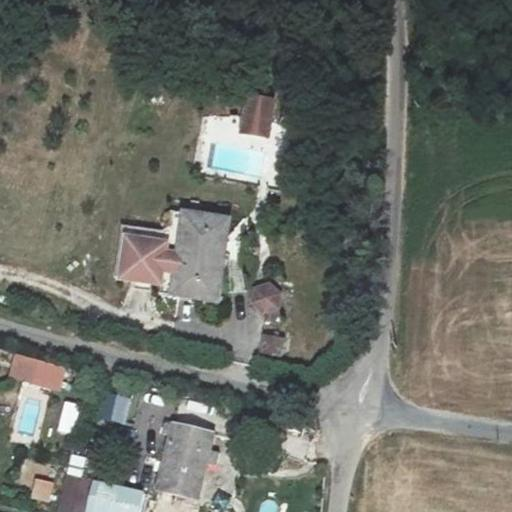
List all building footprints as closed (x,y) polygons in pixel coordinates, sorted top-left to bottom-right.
[(250,99),(247,119),(271,123),(275,103),(250,99)] [(247,119),(244,134),(269,138),(271,123),(247,119)] [(185,214),(174,297),(219,303),(231,221),(185,214)] [(174,247),(133,241),(127,280),(169,286),(174,247)] [(271,286),(258,291),(255,305),(266,314),(279,308),(282,295),(271,286)] [(265,338),(262,354),(281,358),(284,341),(265,338)] [(16,355),(10,376),(33,382),(38,362),(16,355)] [(103,392),(97,420),(126,426),(132,398),(103,392)] [(174,427),(166,425),(164,435),(172,437),(174,427)] [(207,465),(210,452),(214,435),(174,426),(174,427),(172,437),(158,491),(186,498),(185,504),(197,507),(207,465)] [(210,452),(207,465),(217,468),(220,455),(210,452)] [(95,481),(67,475),(58,511),(88,511),(90,508),(95,481)] [(34,479),(30,499),(50,503),(54,483),(34,479)] [(88,511),(152,511),(156,501),(126,493),(120,511),(109,511),(90,508),(88,511)]
